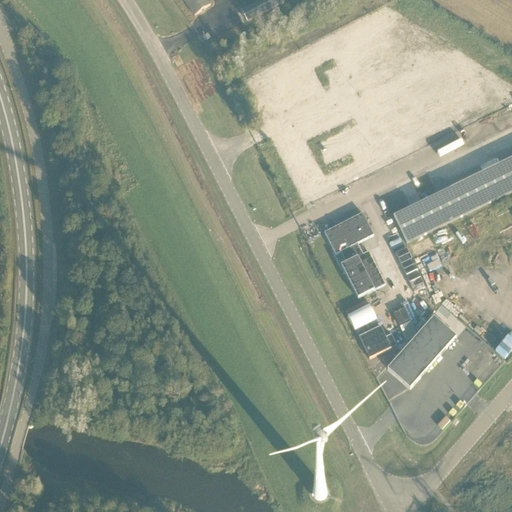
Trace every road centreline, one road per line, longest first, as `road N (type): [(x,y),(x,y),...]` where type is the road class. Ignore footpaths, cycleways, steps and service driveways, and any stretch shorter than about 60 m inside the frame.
road 1 (unclassified): [(388,506),(124,0)]
road 2 (unclassified): [(0,502),(33,383),(47,264),(39,174),(0,38)]
road 3 (trunk): [(0,447),(19,364),(26,261),(0,97)]
road 4 (unknown): [(370,84),(436,60),(468,82),(470,104),(460,115),(396,146)]
road 5 (unclassified): [(388,506),(437,473),(511,388)]
road 6 (unknown): [(396,146),(329,185),(308,187),(279,125)]
